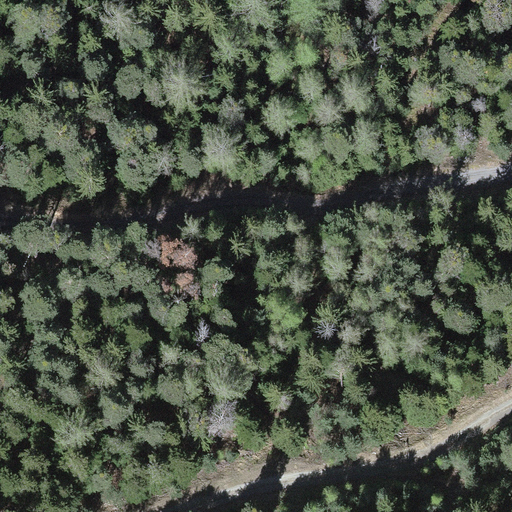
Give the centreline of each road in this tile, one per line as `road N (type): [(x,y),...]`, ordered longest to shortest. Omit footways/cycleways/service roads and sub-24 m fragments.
road 1 (track): [(0,223),(74,228),(215,204),(333,206),(511,167)]
road 2 (track): [(511,412),(443,449),(180,511)]
